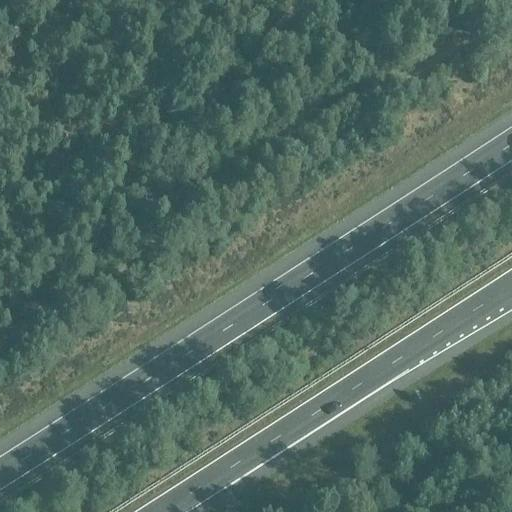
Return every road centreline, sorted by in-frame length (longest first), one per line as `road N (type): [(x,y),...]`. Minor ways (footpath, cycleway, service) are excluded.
road 1 (motorway): [(511,142),(0,474)]
road 2 (track): [(307,0),(214,115),(186,163),(170,226),(136,259),(0,339)]
road 3 (motorway): [(160,511),(511,285)]
road 4 (track): [(170,226),(305,120),(422,68),(511,14)]
